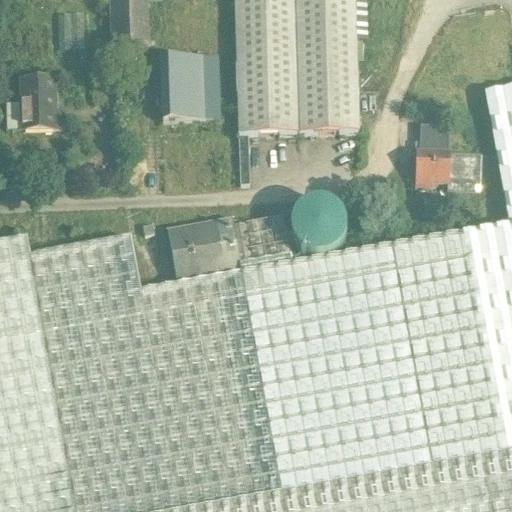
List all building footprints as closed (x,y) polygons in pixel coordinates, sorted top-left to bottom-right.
[(367,6),(354,6),(354,0),(273,0),(234,1),(238,141),(239,141),(241,190),(250,190),(249,141),(358,138),(356,67),(364,67),(364,46),(368,46),(367,6)] [(111,53),(149,52),(148,4),(110,5),(111,53)] [(82,50),(81,16),(60,17),(61,51),(82,50)] [(219,61),(203,62),(161,63),(163,127),(221,126),(219,61)] [(116,107),(115,72),(93,72),(93,107),(116,107)] [(21,85),(22,107),(5,107),(6,135),(65,134),(64,116),(55,117),(54,84),(21,85)] [(0,511),(511,511),(511,92),(484,98),(508,230),(292,270),(177,290),(141,297),(131,244),(30,262),(27,244),(0,249),(0,511)] [(420,130),(419,157),(417,157),(416,194),(433,195),(433,189),(449,190),(448,197),(480,199),(482,160),(448,158),(449,131),(420,130)] [(177,290),(292,270),(283,221),(233,230),(232,225),(167,237),(177,290)] [(153,230),(144,232),(145,241),(155,240),(153,230)]
